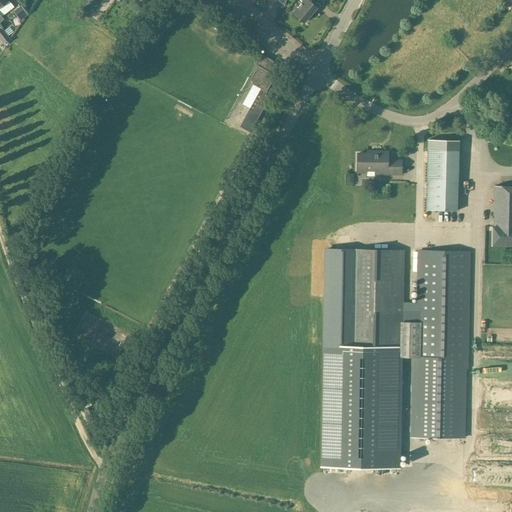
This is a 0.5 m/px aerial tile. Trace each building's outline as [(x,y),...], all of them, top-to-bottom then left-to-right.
[(0,0),(0,22),(4,19),(0,13),(0,7),(9,1),(8,0),(0,0)] [(94,6),(99,0),(86,0),(88,1),(84,6),(83,11),(87,14),(94,6)] [(317,8),(309,2),(310,0),(300,0),(303,2),(293,14),(304,23),(317,8)] [(24,18),(28,15),(20,6),(16,9),(24,18)] [(0,29),(0,38),(5,45),(11,40),(2,28),(0,29)] [(250,133),(259,116),(260,116),(274,91),(269,88),(273,80),(271,74),(277,64),(259,54),(253,65),(255,66),(255,67),(257,68),(251,79),(253,86),(260,89),(249,110),(240,127),(250,133)] [(457,212),(459,151),(427,150),(426,211),(457,212)] [(367,154),(357,154),(357,173),(366,173),(366,171),(375,171),(375,175),(378,175),(378,173),(384,173),(384,175),(402,175),(402,161),(388,160),(388,152),(367,152),(367,154)] [(511,186),(494,186),(493,227),(493,245),(511,245),(511,186)] [(349,250),(347,347),(323,347),(320,466),(397,468),(399,358),(413,358),(411,438),(464,439),(466,360),(468,360),(471,251),(417,250),(416,304),(401,304),(402,251),(349,250)] [(87,408),(83,410),(88,421),(92,419),(87,408)]
